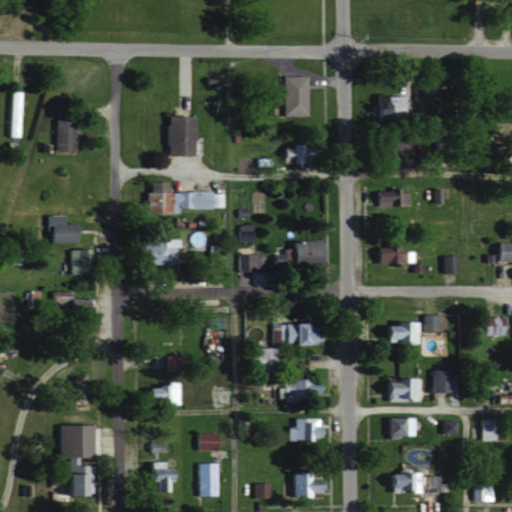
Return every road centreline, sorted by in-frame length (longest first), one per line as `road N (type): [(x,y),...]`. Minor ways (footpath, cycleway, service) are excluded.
road 1 (residential): [(348,511),(339,0)]
road 2 (residential): [(511,54),(20,47)]
road 3 (residential): [(118,511),(115,50)]
road 4 (residential): [(511,290),(117,291)]
road 5 (residential): [(118,413),(511,410)]
road 6 (residential): [(0,507),(21,382),(35,366),(117,347)]
road 7 (residential): [(116,170),(343,173)]
road 8 (residential): [(231,291),(231,511)]
